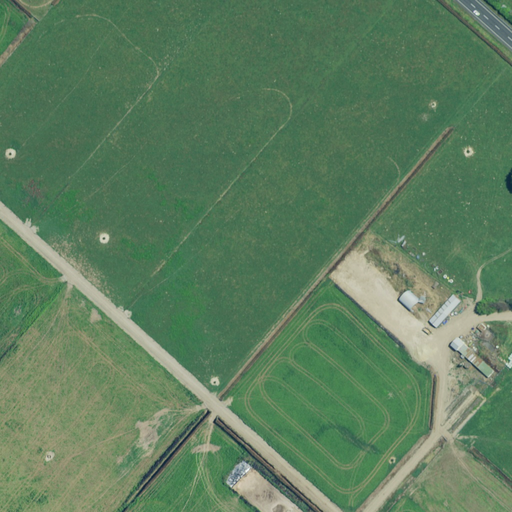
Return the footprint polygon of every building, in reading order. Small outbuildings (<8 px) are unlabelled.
[(437,280),(432,286),(436,289),(441,283),(437,280)] [(425,305),(410,291),(401,300),(416,315),(425,305)] [(463,301),(455,294),(431,321),(439,328),(463,301)] [(482,322),(478,327),(484,332),(488,328),(482,322)] [(467,343),(461,337),(453,345),(459,351),(467,343)] [(497,372),(467,345),(462,352),(491,378),(497,372)]
